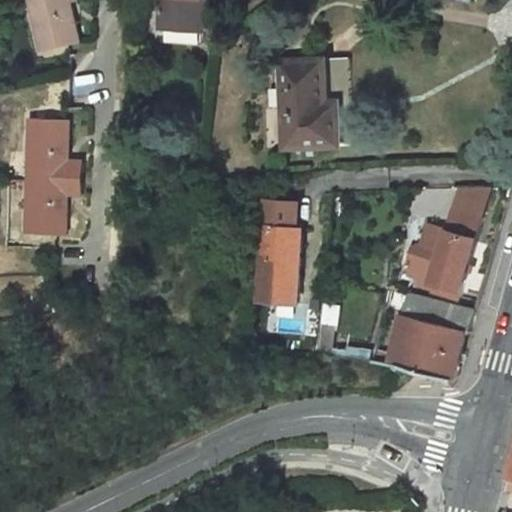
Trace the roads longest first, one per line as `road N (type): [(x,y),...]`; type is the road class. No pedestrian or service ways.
road 1 (tertiary): [(480,442),(342,415),(291,419),(243,432),(78,511)]
road 2 (residential): [(97,286),(107,0)]
road 3 (unknown): [(256,184),(511,140)]
road 4 (primary): [(480,442),(511,324)]
